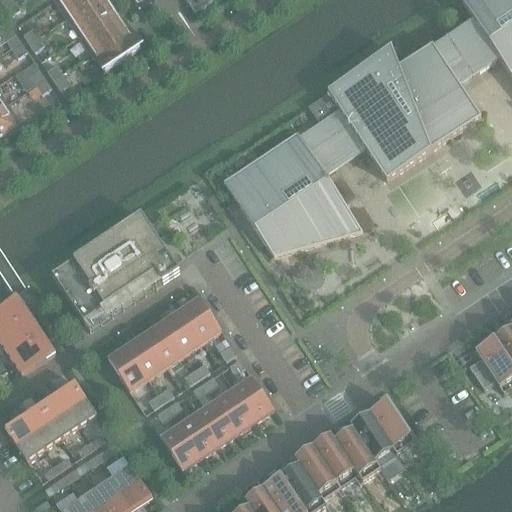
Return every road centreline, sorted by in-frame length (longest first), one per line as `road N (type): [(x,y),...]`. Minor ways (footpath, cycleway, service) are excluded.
road 1 (residential): [(312,426),(210,269),(0,402)]
road 2 (residential): [(312,426),(511,293)]
road 3 (residential): [(181,511),(312,426)]
